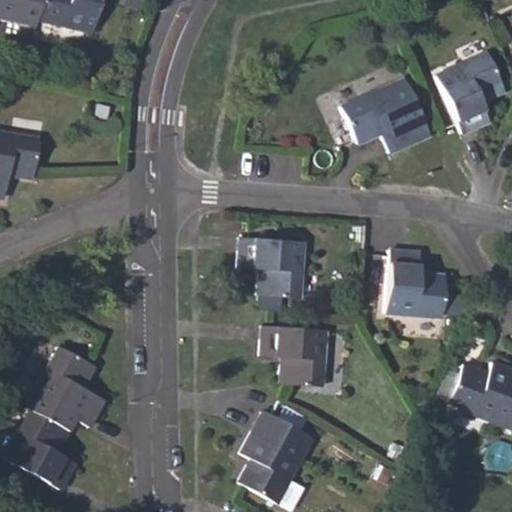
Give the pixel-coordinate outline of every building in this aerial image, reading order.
[(0,0),(0,18),(31,26),(32,20),(36,0),(0,0)] [(36,0),(32,20),(85,32),(92,0),(36,0)] [(511,13),(500,19),(511,43),(511,13)] [(429,76),(457,134),(483,121),(475,103),(499,92),(479,52),(429,76)] [(374,135),(383,153),(423,135),(397,79),(336,106),(354,145),(374,135)] [(0,187),(2,175),(26,179),(34,138),(0,133),(0,187)] [(252,296),(294,298),(296,242),(234,237),(232,268),(253,270),(252,296)] [(380,312),(436,318),(439,275),(413,272),(414,252),(385,250),(380,312)] [(274,384),(316,386),(319,330),(257,326),(255,356),(275,357),(274,384)] [(25,410),(63,431),(69,419),(84,427),(100,398),(79,387),(90,365),(54,346),(19,407),(25,410)] [(444,406),(511,431),(511,430),(511,372),(488,363),(485,373),(461,364),(444,406)] [(63,431),(25,410),(0,455),(0,458),(54,488),(69,462),(51,453),(63,431)] [(285,510),(298,486),(283,478),(305,437),(280,424),(257,412),(234,453),(246,459),(233,482),(264,499),(270,502),(285,510)] [(280,424),(305,437),(312,426),(286,412),(280,424)] [(241,497),(260,508),(264,499),(245,488),(241,497)]
